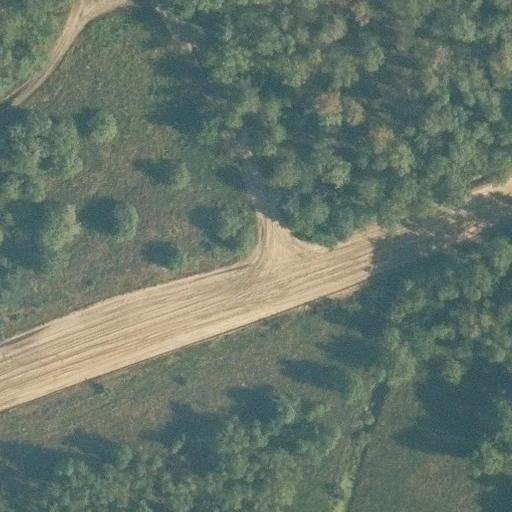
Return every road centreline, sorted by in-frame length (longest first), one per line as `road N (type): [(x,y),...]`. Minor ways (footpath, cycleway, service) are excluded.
road 1 (track): [(0,376),(285,274),(511,163)]
road 2 (track): [(161,0),(285,274)]
road 3 (track): [(0,103),(62,46),(71,0)]
